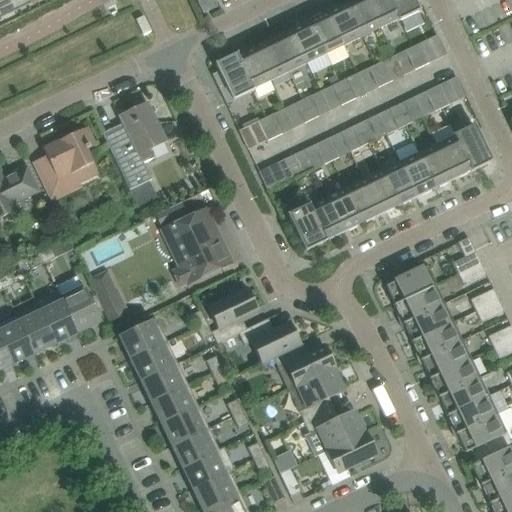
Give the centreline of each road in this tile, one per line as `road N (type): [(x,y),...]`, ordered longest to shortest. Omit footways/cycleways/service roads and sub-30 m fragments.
road 1 (residential): [(341,297),(325,301),(285,288),(172,49)]
road 2 (unknown): [(228,169),(463,60)]
road 3 (residential): [(437,494),(341,297)]
road 4 (residential): [(341,297),(357,265),(511,190)]
road 5 (residential): [(138,511),(79,407),(0,437)]
road 6 (residential): [(0,133),(172,49)]
road 7 (residential): [(511,160),(434,0)]
